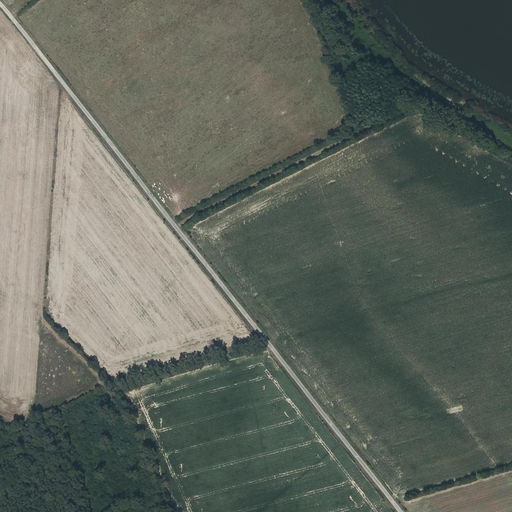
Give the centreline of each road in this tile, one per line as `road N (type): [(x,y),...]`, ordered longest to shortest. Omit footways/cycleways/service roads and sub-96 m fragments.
road 1 (unclassified): [(400,511),(0,6)]
road 2 (track): [(177,228),(377,120)]
